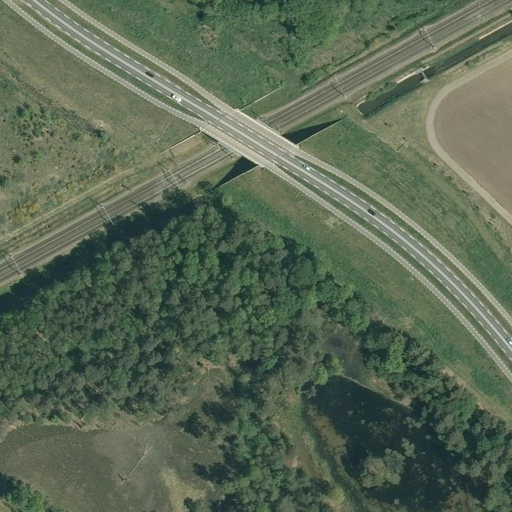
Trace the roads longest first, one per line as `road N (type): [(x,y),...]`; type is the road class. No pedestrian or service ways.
road 1 (secondary): [(511,350),(400,237),(30,0)]
road 2 (track): [(0,320),(208,211),(209,181),(334,114),(430,130)]
road 3 (track): [(0,242),(152,164),(114,133)]
